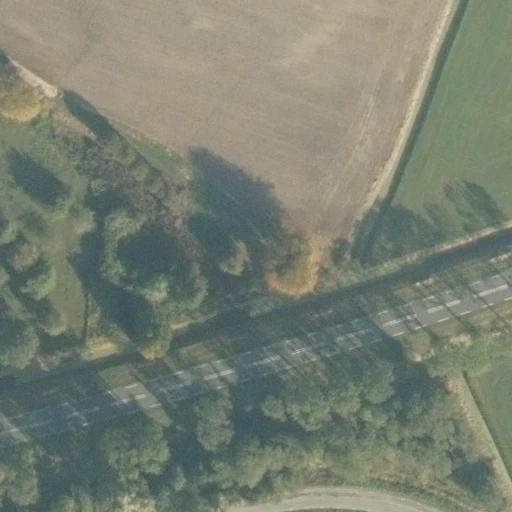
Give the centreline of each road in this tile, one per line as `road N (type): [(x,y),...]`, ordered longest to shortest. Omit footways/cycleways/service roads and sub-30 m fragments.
road 1 (primary): [(0,429),(336,339),(511,280)]
road 2 (tertiary): [(221,511),(304,494),(365,496),(424,511)]
